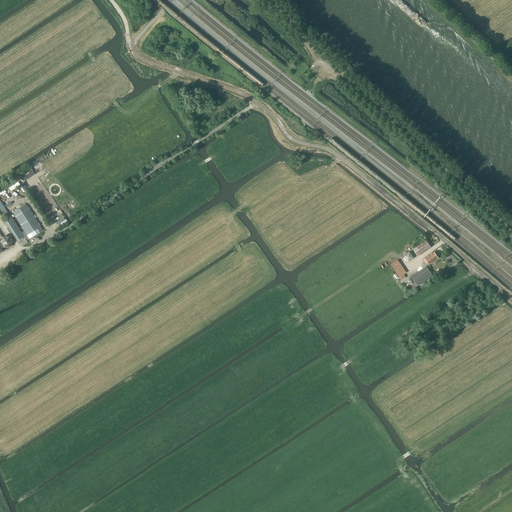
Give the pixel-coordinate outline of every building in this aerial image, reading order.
[(26,204),(13,213),(27,235),(34,230),(37,234),(43,230),(26,204)] [(0,252),(2,251),(4,249),(10,248),(13,243),(9,237),(3,237),(0,243),(0,252)] [(412,248),(418,256),(431,247),(425,239),(412,248)] [(434,252),(425,258),(429,264),(438,258),(434,252)] [(403,275),(406,273),(398,261),(391,265),(401,280),(405,277),(403,275)] [(418,286),(433,276),(426,266),(411,277),(418,286)]
